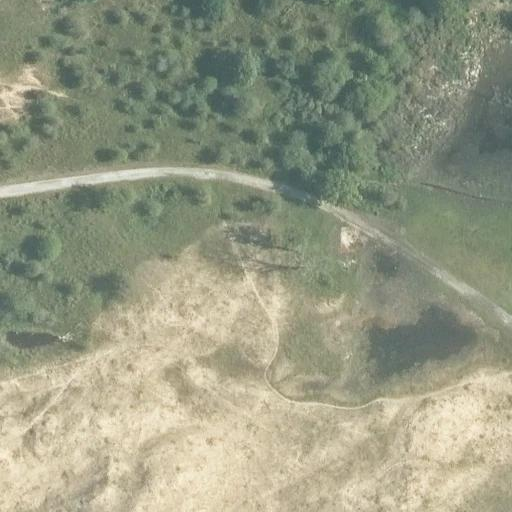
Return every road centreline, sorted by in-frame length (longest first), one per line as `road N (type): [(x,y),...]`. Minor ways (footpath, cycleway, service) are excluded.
road 1 (track): [(511,325),(367,233),(294,196),(236,180),(126,175),(0,196)]
road 2 (unknown): [(0,179),(141,155),(405,181),(511,202)]
